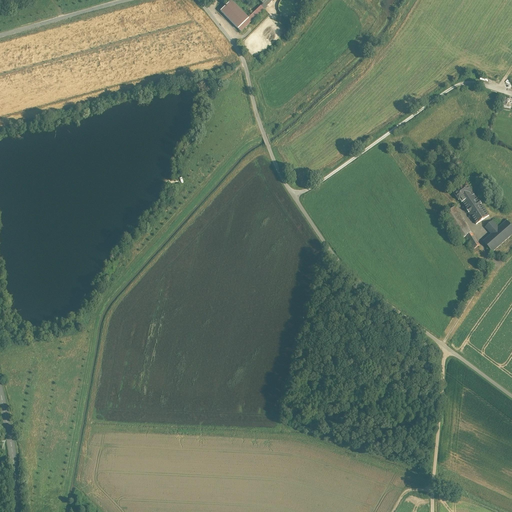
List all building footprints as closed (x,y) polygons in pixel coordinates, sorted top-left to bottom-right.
[(282,0),(280,2),(278,6),(278,10),(280,13),(283,16),(287,17),(290,16),(294,14),(296,11),(297,7),(296,4),(293,1),(292,0),(282,0)] [(248,19),(231,1),(220,11),(238,29),(248,19)] [(251,22),(264,9),(261,6),(248,19),(251,22)] [(241,32),(251,22),(248,19),(238,29),(241,32)] [(467,183),(453,192),(459,200),(460,200),(462,203),(474,195),(467,183)] [(474,195),(462,203),(476,224),(489,215),(475,194),(474,195)] [(471,232),(455,207),(444,215),(460,240),(471,232)] [(499,228),(492,221),(485,227),(491,234),(483,241),(492,252),(511,234),(511,226),(507,220),(499,228)] [(472,234),(466,237),(474,249),(480,245),(472,234)]
